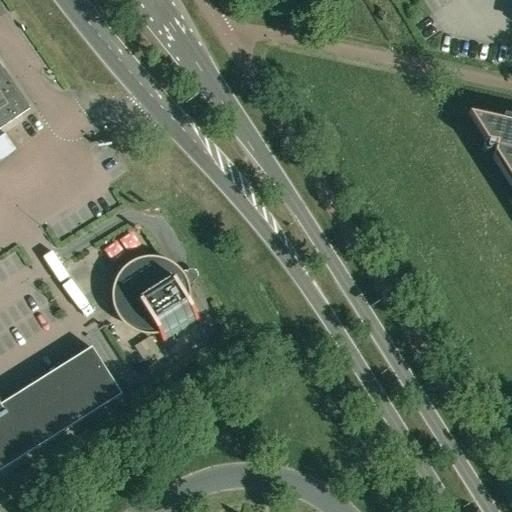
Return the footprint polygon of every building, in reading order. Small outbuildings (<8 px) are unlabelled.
[(0,128),(29,109),(0,66),(0,128)] [(492,158),(511,190),(511,124),(468,115),(485,142),(495,144),(492,158)] [(5,134),(0,136),(0,160),(16,150),(5,134)] [(142,266),(141,262),(134,265),(135,269),(131,271),(127,274),(125,277),(122,281),(120,285),(119,289),(118,293),(118,298),(118,302),(119,307),(121,311),(123,314),(126,318),(129,321),(132,324),(136,326),(140,327),(145,328),(149,329),(154,329),(165,345),(167,344),(167,343),(197,324),(197,325),(200,323),(181,293),(182,293),(181,288),(179,284),(177,280),(174,277),(171,273),(168,271),(164,268),(160,267),(156,266),(151,265),(147,265),(142,266)] [(153,361),(165,354),(153,335),(135,347),(144,361),(150,357),(153,361)] [(0,471),(121,396),(91,348),(0,405),(0,471)] [(66,447),(72,457),(85,449),(78,440),(66,447)] [(31,467),(19,475),(24,484),(37,476),(31,467)]
